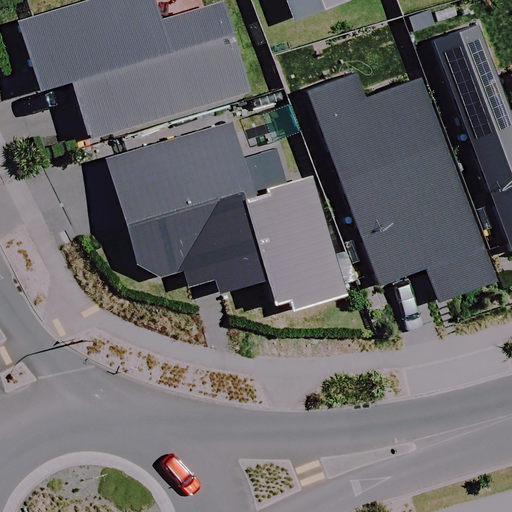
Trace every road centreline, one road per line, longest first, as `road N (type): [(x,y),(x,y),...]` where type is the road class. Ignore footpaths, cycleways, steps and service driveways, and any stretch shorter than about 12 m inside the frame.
road 1 (tertiary): [(129,436),(303,435),(405,421),(503,426)]
road 2 (tertiary): [(503,426),(421,469),(303,511)]
